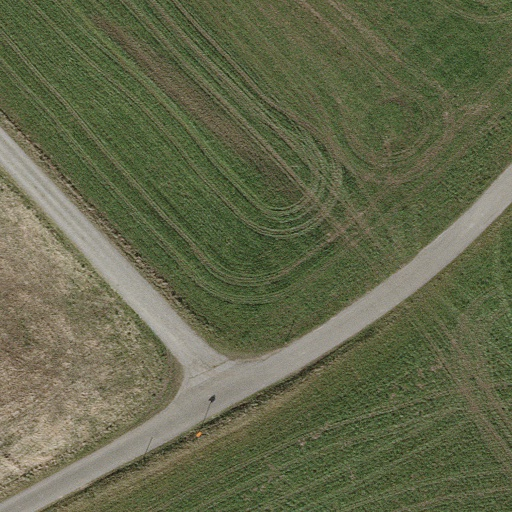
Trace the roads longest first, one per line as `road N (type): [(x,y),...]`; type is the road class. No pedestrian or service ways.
road 1 (unclassified): [(511,180),(405,286),(232,395),(6,511)]
road 2 (track): [(0,150),(232,395)]
